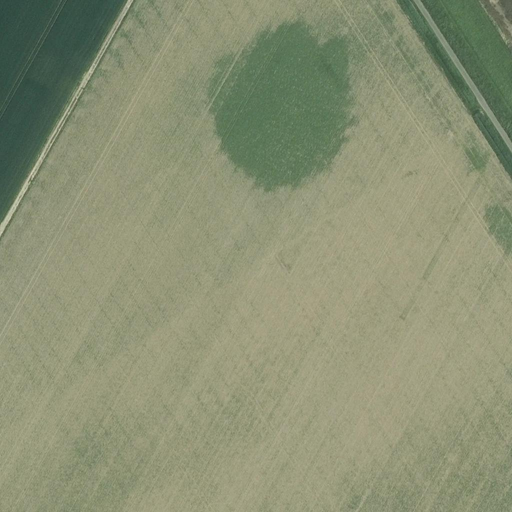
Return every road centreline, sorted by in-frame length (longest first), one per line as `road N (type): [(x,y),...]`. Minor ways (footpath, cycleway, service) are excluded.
road 1 (track): [(130,0),(0,231)]
road 2 (unclassified): [(511,149),(416,0)]
